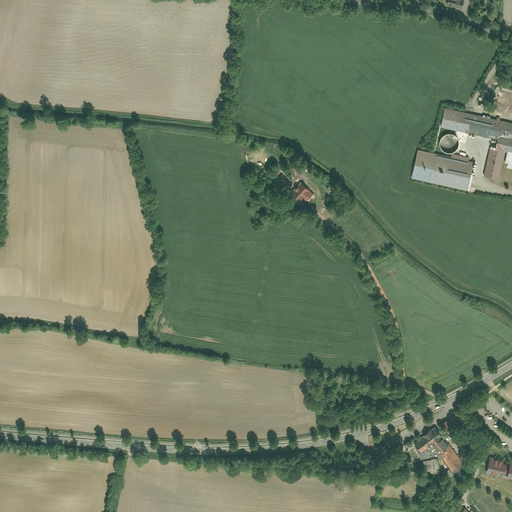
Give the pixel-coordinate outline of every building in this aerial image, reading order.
[(511,121),(443,107),(439,127),(499,140),(497,147),(511,149),(511,121)] [(442,150),(445,152),(448,152),(451,152),(454,151),(456,148),(458,146),(458,142),(457,139),(456,136),(453,134),(450,133),(447,133),(444,134),(441,136),(439,139),(439,142),(439,145),(440,148),(442,150)] [(416,148),(410,177),(468,190),(475,161),(416,148)] [(300,181),(287,195),(296,203),(301,198),(306,203),(314,194),(300,181)] [(450,420),(442,425),(453,443),(461,438),(450,420)] [(441,432),(436,425),(413,442),(426,458),(436,451),(444,462),(452,472),(460,466),(436,435),(441,432)] [(436,451),(426,458),(428,461),(432,458),(434,457),(435,457),(436,457),(437,459),(442,465),(444,465),(444,462),(436,451)] [(511,459),(491,455),(487,473),(511,479),(511,459)]
